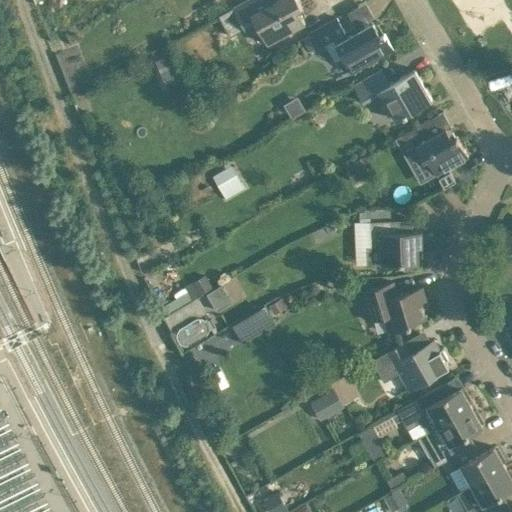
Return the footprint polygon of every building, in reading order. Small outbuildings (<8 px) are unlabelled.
[(243,0),(232,6),(244,27),(255,21),(267,43),(305,22),(298,8),(302,5),(299,0),(243,0)] [(337,16),(309,32),(318,46),(333,38),(352,70),(394,47),(385,31),(381,33),(374,21),(348,35),(337,16)] [(170,53),(156,59),(167,85),(180,80),(170,53)] [(382,67),(364,77),(353,84),(362,100),(380,90),(396,119),(432,98),(415,68),(390,82),(382,67)] [(432,116),(407,130),(397,136),(412,164),(426,156),(436,173),(469,155),(457,134),(453,137),(447,127),(440,130),(432,116)] [(232,162),(213,172),(226,196),(246,186),(232,162)] [(360,216),(371,216),(391,215),(391,206),(365,207),(365,210),(360,210),(360,216)] [(381,247),(382,262),(386,262),(387,265),(400,265),(400,262),(419,261),(419,257),(423,257),(422,230),(413,230),(412,218),(371,220),(372,247),(381,247)] [(511,275),(511,229),(505,233),(511,246),(499,253),(511,275)] [(192,281),(200,294),(213,286),(205,273),(192,281)] [(394,281),(360,291),(368,319),(385,314),(390,330),(412,323),(411,320),(426,315),(421,299),(426,298),(422,286),(397,293),(394,281)] [(232,300),(222,283),(201,296),(211,313),(232,300)] [(288,304),(283,296),(269,304),(275,313),(288,304)] [(267,303),(237,319),(247,337),(277,321),(267,303)] [(404,341),(372,358),(384,380),(400,371),(410,388),(450,365),(446,359),(449,357),(443,347),(440,348),(434,338),(410,352),(404,341)] [(466,388),(465,388),(463,389),(461,386),(447,394),(442,383),(398,408),(399,411),(403,417),(422,420),(427,430),(428,431),(472,405),(470,401),(472,400),(466,388)] [(320,416),(345,405),(337,386),(312,397),(320,416)] [(428,431),(427,430),(418,435),(435,465),(449,458),(475,443),(469,433),(483,425),(481,421),(484,420),(477,408),(475,410),(472,405),(428,431)] [(396,421),(403,417),(399,411),(392,414),(396,421)] [(360,433),(375,461),(390,453),(374,425),(360,433)] [(481,453),(475,443),(449,458),(454,468),(462,464),(473,483),(506,465),(503,460),(506,459),(499,447),(497,449),(495,445),(481,453)] [(465,503),(469,511),(490,511),(508,502),(503,492),(511,486),(511,470),(510,467),(508,469),(506,465),(473,483),(458,491),(465,503)] [(407,477),(403,470),(388,479),(392,486),(407,477)] [(400,488),(386,496),(393,509),(407,501),(400,488)] [(283,511),(289,509),(289,508),(279,491),(272,494),(264,499),(269,508),(270,511),(283,511)] [(511,511),(511,508),(508,502),(490,511),(511,511)]
